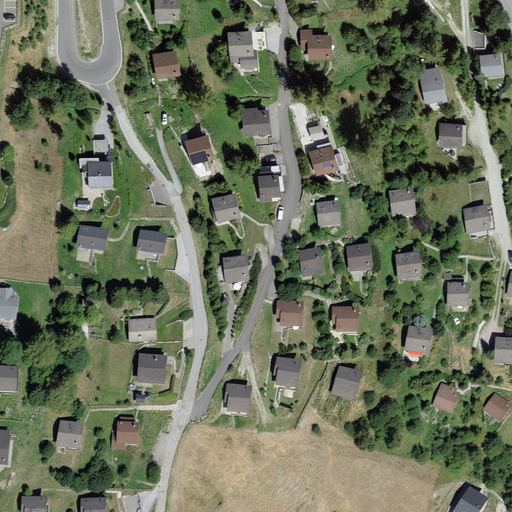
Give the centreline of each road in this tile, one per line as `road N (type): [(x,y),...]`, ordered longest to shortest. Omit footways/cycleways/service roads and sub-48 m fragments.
road 1 (residential): [(97,70),(187,234),(202,348),(184,409)]
road 2 (residential): [(466,0),(476,97),(511,254)]
road 3 (residential): [(184,409),(200,411),(252,324),(294,190)]
road 4 (residential): [(279,0),(294,190)]
